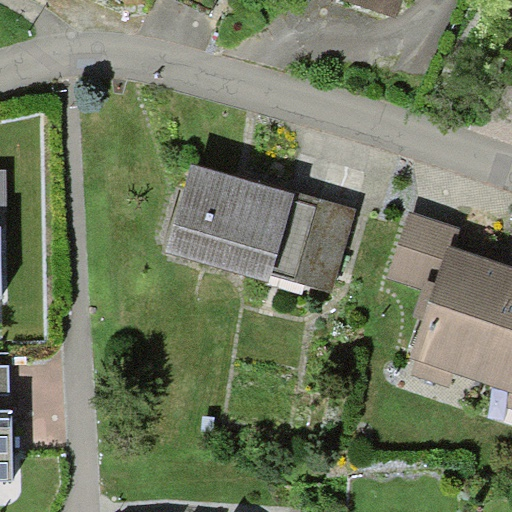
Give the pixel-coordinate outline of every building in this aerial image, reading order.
[(319,0),(399,26),(407,0),(319,0)] [(0,164),(0,208),(16,208),(13,163),(0,164)] [(230,181),(192,170),(166,259),(271,290),(274,279),(333,296),(357,213),(232,176),(230,181)] [(456,231),(410,215),(387,281),(433,297),(449,252),(456,231)] [(511,396),(511,273),(449,252),(433,297),(411,362),(511,396)] [(11,369),(0,368),(0,399),(11,399),(11,369)] [(0,487),(14,488),(12,416),(0,416),(0,487)]
